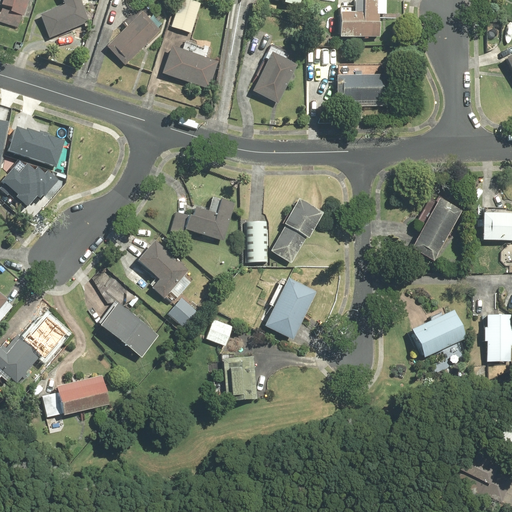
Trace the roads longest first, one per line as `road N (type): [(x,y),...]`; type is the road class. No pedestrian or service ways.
road 1 (residential): [(351,360),(365,290),(365,151)]
road 2 (residential): [(57,261),(137,173),(152,122)]
road 3 (residential): [(216,141),(365,151)]
road 4 (residential): [(444,10),(457,151)]
road 5 (residential): [(216,141),(242,8)]
